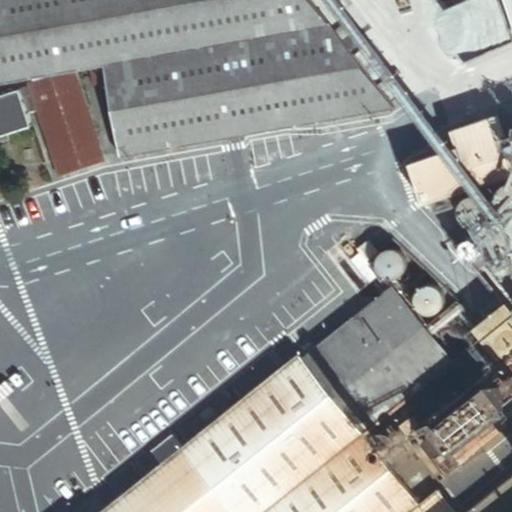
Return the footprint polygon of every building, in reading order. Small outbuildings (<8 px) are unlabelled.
[(125,151),(401,103),(319,0),(0,0),(0,81),(76,68),(94,65),(109,62),(111,78),(125,151)] [(511,0),(502,0),(511,29),(511,0)] [(111,78),(109,62),(94,65),(97,81),(111,78)] [(106,156),(76,68),(34,82),(43,107),(64,170),(106,156)] [(43,107),(34,82),(0,93),(0,134),(35,122),(31,111),(43,107)] [(511,135),(504,139),(496,119),(451,134),(457,150),(410,167),(425,208),(511,177),(511,135)] [(408,251),(406,248),(404,246),(401,245),(397,244),(391,245),(385,248),(383,251),(381,254),(380,259),(381,263),(382,266),(383,269),(387,272),(391,274),(397,275),(403,273),(406,271),(410,266),(411,263),(411,257),(410,254),(408,251)] [(445,288),(440,284),(437,282),(431,281),(428,282),(422,285),(418,291),(417,297),(418,303),(422,308),(427,312),(430,312),(437,312),(440,310),(443,309),(446,303),(448,297),(447,291),(445,288)] [(311,357),(306,350),(103,511),(511,511),(511,476),(466,511),(412,511),(511,436),(511,361),(506,354),(474,379),(399,286),(311,357)]
